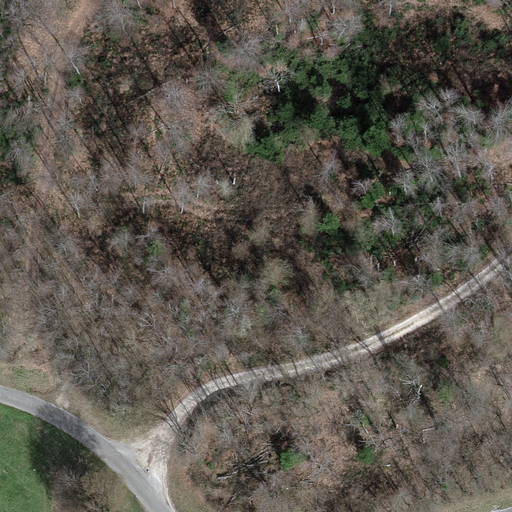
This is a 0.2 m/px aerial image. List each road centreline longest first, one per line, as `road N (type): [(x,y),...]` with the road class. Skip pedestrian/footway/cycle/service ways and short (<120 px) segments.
road 1 (track): [(136,482),(173,420),(203,390),(325,359),(428,314),(511,246)]
road 2 (unclassified): [(0,393),(81,430),(160,511)]
